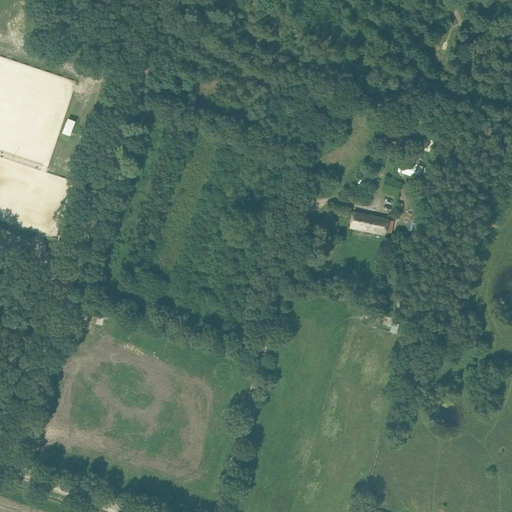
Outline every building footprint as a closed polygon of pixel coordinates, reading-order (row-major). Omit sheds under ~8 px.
[(425,137),(422,149),(431,151),(434,139),(425,137)] [(398,162),(398,174),(418,175),(418,163),(398,162)] [(386,178),(382,190),(398,195),(401,183),(386,178)] [(350,227),(369,232),(373,216),(353,212),(350,227)] [(373,216),(369,232),(386,235),(386,234),(391,235),(394,221),(389,220),(389,219),(373,216)]
